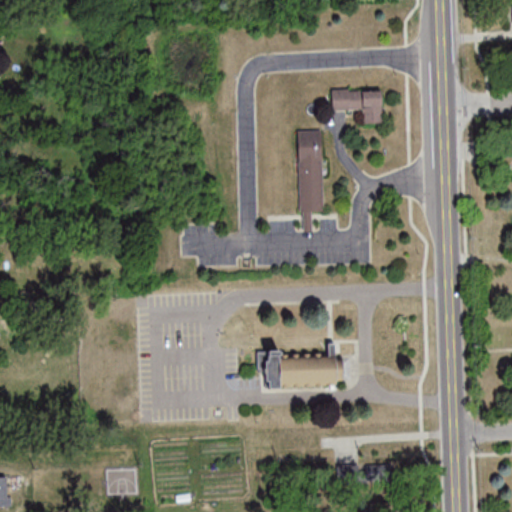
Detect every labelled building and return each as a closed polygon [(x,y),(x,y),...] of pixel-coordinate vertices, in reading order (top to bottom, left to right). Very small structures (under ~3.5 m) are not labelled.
[(333,111),(332,90),(348,90),(348,93),(381,91),(383,124),(363,124),(363,110),(333,111)] [(298,132),(321,132),(323,212),(312,213),(313,231),(304,232),(303,213),(301,213),(298,132)] [(336,386),(280,388),(280,390),(269,390),(269,382),(265,382),(265,362),(268,362),(268,352),(279,352),(279,357),(328,355),(328,344),(335,344),(335,359),(342,359),(343,382),(336,382),(336,386)] [(358,465),(337,465),(337,481),(358,481),(358,465)] [(369,482),(397,482),(397,465),(369,465),(369,482)]
